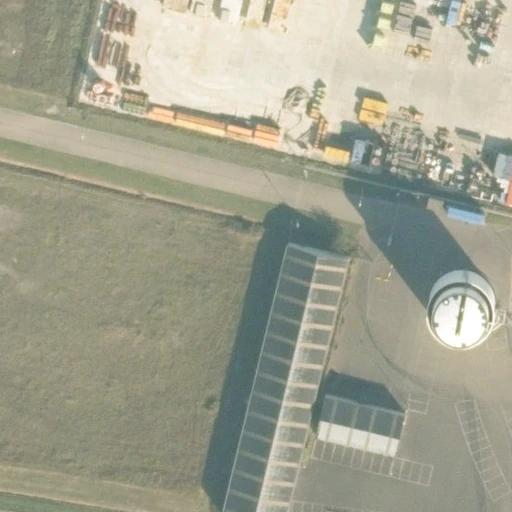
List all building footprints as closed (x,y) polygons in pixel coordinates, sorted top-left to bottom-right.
[(398,198),(416,202),(418,191),(401,187),(398,198)] [(427,205),(441,208),(444,197),(429,194),(427,205)] [(447,213),(482,221),(484,211),(450,203),(447,213)] [(290,241),(266,337),(223,511),(286,511),(307,431),(350,255),(290,241)] [(452,276),(447,278),(443,280),(440,284),(437,288),(435,292),(433,300),(433,305),(434,309),(437,316),(440,320),(443,324),(449,328),(457,330),(459,330),(469,329),(476,327),(481,322),(486,316),(489,309),(490,305),(490,300),(488,292),(485,286),(480,280),(473,276),(466,274),(457,274),(452,276)] [(406,412),(326,393),(316,433),(396,452),(406,412)]
